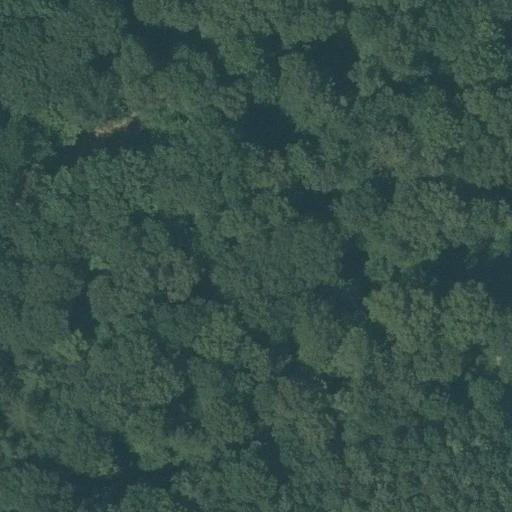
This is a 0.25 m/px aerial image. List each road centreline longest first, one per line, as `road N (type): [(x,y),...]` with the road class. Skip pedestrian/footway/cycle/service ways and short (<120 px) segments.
road 1 (track): [(117,511),(500,350)]
road 2 (track): [(458,0),(500,350),(511,383)]
